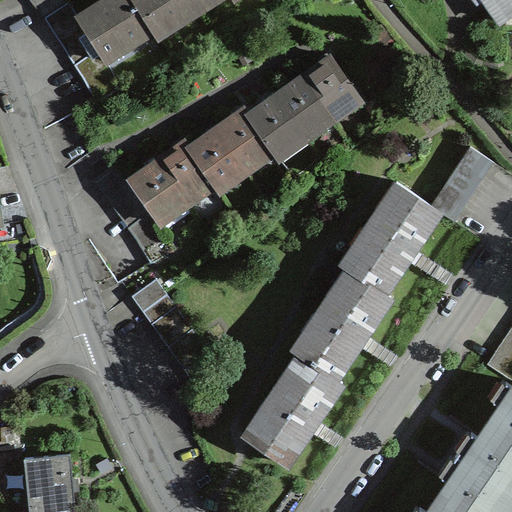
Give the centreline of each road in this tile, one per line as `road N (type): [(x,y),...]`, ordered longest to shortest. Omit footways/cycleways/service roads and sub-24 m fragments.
road 1 (residential): [(511,232),(319,511)]
road 2 (residential): [(0,63),(98,330)]
road 3 (residential): [(98,330),(185,511)]
